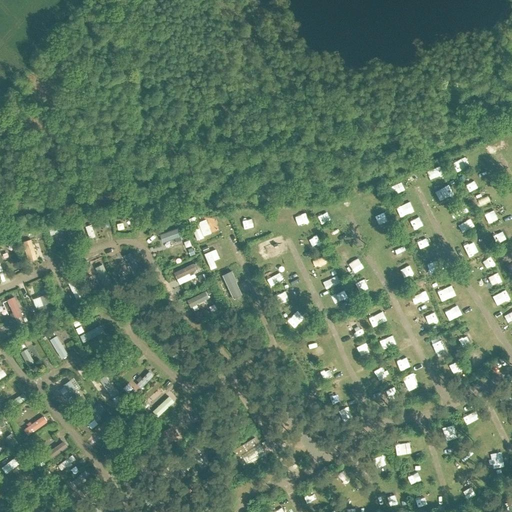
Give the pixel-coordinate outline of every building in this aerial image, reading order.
[(458,157),(452,163),(457,168),(463,163),(458,157)] [(54,227),(57,233),(73,226),(70,220),(54,227)] [(104,234),(100,221),(87,225),(90,238),(104,234)] [(198,241),(213,231),(209,225),(194,235),(198,241)] [(418,252),(431,246),(428,239),(415,244),(418,252)] [(31,262),(38,260),(32,241),(25,243),(31,262)] [(210,268),(217,265),(215,260),(220,258),(217,248),(204,253),(210,268)] [(134,255),(128,257),(134,273),(140,271),(134,255)] [(310,262),(312,267),(323,262),(321,257),(310,262)] [(428,269),(440,265),(438,258),(425,263),(428,269)] [(195,262),(175,272),(179,280),(199,271),(195,262)] [(401,267),(404,274),(416,269),(413,262),(401,267)] [(104,285),(111,282),(105,265),(98,267),(104,285)] [(223,291),(230,288),(221,269),(214,272),(223,291)] [(281,282),(277,274),(267,278),(271,286),(281,282)] [(31,296),(48,289),(43,278),(27,284),(31,296)] [(75,279),(69,282),(79,301),(85,298),(75,279)] [(448,284),(435,289),(439,299),(452,294),(448,284)] [(285,292),(288,301),(295,298),(292,290),(285,292)] [(413,299),(418,309),(432,302),(427,292),(413,299)] [(40,314),(54,310),(51,294),(36,297),(40,314)] [(336,298),(338,304),(348,300),(346,295),(336,298)] [(17,319),(27,316),(19,296),(10,299),(17,319)] [(7,310),(13,308),(10,300),(5,302),(7,310)] [(446,321),(459,315),(455,305),(442,311),(446,321)] [(383,307),(373,312),(379,326),(389,321),(383,307)] [(83,318),(76,324),(80,329),(87,323),(83,318)] [(363,321),(348,326),(352,336),(367,331),(363,321)] [(88,339),(105,331),(101,325),(85,333),(88,339)] [(63,340),(70,337),(67,330),(60,334),(63,340)] [(448,339),(442,342),(448,353),(454,349),(448,339)] [(311,346),(314,355),(328,350),(325,341),(311,346)] [(308,346),(303,350),(307,355),(312,352),(308,346)] [(28,348),(21,351),(29,366),(36,362),(28,348)] [(480,355),(468,361),(472,369),(484,363),(480,355)] [(405,368),(400,359),(392,363),(397,372),(405,368)] [(453,373),(463,369),(459,359),(449,363),(453,373)] [(2,363),(0,364),(0,379),(9,374),(2,363)] [(373,380),(388,376),(386,366),(371,370),(373,380)] [(151,370),(137,383),(142,389),(156,375),(151,370)] [(106,375),(99,380),(108,392),(114,387),(106,375)] [(68,407),(82,400),(73,381),(59,387),(68,407)] [(28,424),(29,426),(24,429),(27,435),(49,422),(44,414),(28,424)] [(109,418),(101,426),(97,422),(93,427),(102,436),(114,423),(109,418)] [(12,446),(18,441),(13,434),(7,439),(12,446)] [(255,438),(233,450),(247,474),(269,461),(255,438)] [(50,450),(54,456),(63,450),(58,444),(50,450)] [(8,474),(23,461),(18,455),(3,467),(8,474)] [(59,471),(74,465),(71,459),(56,465),(59,471)] [(189,472),(193,476),(198,472),(193,468),(189,472)] [(80,492),(92,482),(83,472),(71,482),(80,492)] [(393,504),(408,500),(405,488),(389,492),(393,504)] [(428,496),(417,494),(416,504),(427,505),(428,496)]
